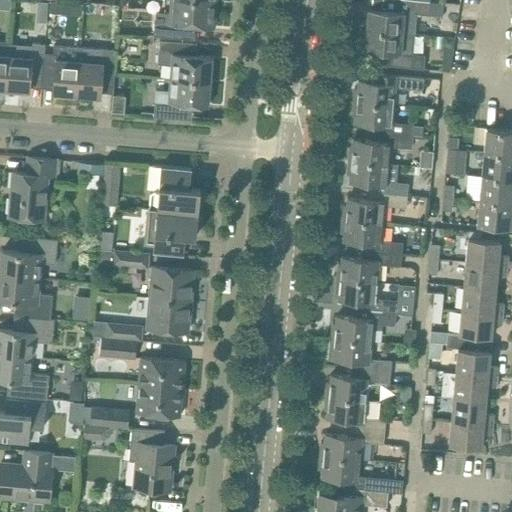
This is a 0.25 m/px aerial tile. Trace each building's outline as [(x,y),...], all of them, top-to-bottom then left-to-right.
[(216,1),(196,0),(170,0),(170,13),(156,12),(154,37),(182,39),(183,25),(214,27),(216,1)] [(368,9),(366,30),(414,34),(416,14),(428,15),(429,1),(413,0),(371,0),(370,9),(368,9)] [(51,1),(50,12),(81,15),(82,3),(51,1)] [(414,34),(366,30),(365,51),(382,53),(381,65),(423,69),(425,55),(412,54),(414,34)] [(443,43),(447,48),(453,48),(455,37),(443,37),(443,43)] [(0,88),(6,89),(8,55),(9,55),(10,41),(0,39),(0,88)] [(171,65),(170,78),(210,81),(212,57),(191,55),(192,43),(160,41),(159,64),(171,65)] [(31,80),(42,81),(44,53),(45,44),(32,43),(31,52),(31,57),(9,55),(8,55),(6,89),(30,91),(31,80)] [(44,53),(42,81),(54,82),(53,93),(77,95),(79,61),(80,61),(81,47),(69,46),(69,45),(54,44),(53,54),(44,53)] [(79,61),(77,95),(101,97),(102,86),(113,87),(115,67),(115,59),(116,50),(81,47),(80,61),(79,61)] [(354,87),(353,101),(394,105),(395,90),(423,92),(424,78),(379,74),(378,81),(359,79),(358,87),(354,87)] [(210,81),(170,78),(169,90),(156,89),(154,113),(154,117),(186,120),(187,104),(208,106),(210,81)] [(374,126),(373,133),(413,136),(414,124),(392,122),(394,105),(353,101),(352,115),(355,115),(354,124),(374,126)] [(511,130),(486,128),(484,151),(511,153),(511,130)] [(349,146),(348,160),(388,164),(390,146),(412,148),(413,136),(373,133),(373,140),(353,138),(352,147),(349,146)] [(449,137),(448,148),(457,148),(458,138),(449,137)] [(457,148),(448,148),(446,173),(455,174),(457,148)] [(422,151),(420,167),(432,168),(434,152),(422,151)] [(511,153),(484,151),(482,176),(511,178),(511,153)] [(9,216),(43,219),(47,176),(54,176),(56,159),(28,156),(27,172),(13,171),(9,216)] [(368,185),(368,192),(385,193),(407,195),(409,183),(386,180),(388,164),(348,160),(346,174),(350,174),(349,183),(368,185)] [(79,161),(79,171),(105,174),(106,164),(79,161)] [(150,194),(149,209),(198,213),(200,189),(190,188),(191,168),(161,165),(158,191),(154,191),(150,194)] [(511,178),(482,176),(480,199),(511,202),(511,178)] [(444,184),(443,196),(452,197),(454,185),(444,184)] [(343,205),(342,219),(382,223),(384,205),(406,207),(407,195),(385,193),(368,192),(367,199),(347,197),(347,206),(343,205)] [(443,196),(442,210),(451,210),(452,197),(443,196)] [(511,212),(511,202),(480,199),(477,225),(510,228),(511,212)] [(149,209),(146,242),(154,243),(153,253),(164,254),(184,256),(185,236),(196,237),(198,213),(149,209)] [(363,244),(362,251),(402,254),(403,242),(381,239),(382,223),(342,219),(341,233),(344,233),(343,242),(363,244)] [(469,230),(466,262),(507,266),(508,255),(499,255),(500,241),(481,239),(482,232),(469,230)] [(2,250),(0,269),(0,274),(42,278),(43,263),(57,264),(59,240),(33,237),(32,252),(2,250)] [(431,244),(429,258),(438,259),(440,245),(431,244)] [(113,264),(147,267),(149,253),(115,250),(113,264)] [(338,264),(337,278),(377,282),(378,264),(400,266),(402,254),(362,251),(362,258),(342,256),(341,264),(338,264)] [(429,258),(428,273),(437,274),(438,259),(429,258)] [(466,262),(464,286),(496,289),(497,276),(506,277),(507,266),(466,262)] [(153,266),(150,297),(190,301),(193,270),(153,266)] [(0,299),(25,302),(24,317),(51,319),(54,295),(40,294),(42,278),(0,274),(0,299)] [(357,303),(357,310),(396,313),(397,301),(375,299),(377,282),(337,278),(335,292),(339,292),(338,301),(357,303)] [(464,286),(461,310),(503,314),(504,303),(494,302),(496,289),(464,286)] [(434,293),(433,307),(442,308),(443,294),(434,293)] [(190,301),(150,297),(147,328),(187,332),(190,301)] [(442,308),(433,307),(432,322),(440,323),(442,308)] [(332,323),(331,337),(371,341),(373,324),(395,326),(396,313),(357,310),(356,317),(336,315),(336,324),(332,323)] [(503,314),(461,310),(459,334),(491,337),(492,324),(502,324),(503,314)] [(0,328),(0,354),(33,357),(35,342),(53,343),(55,319),(51,319),(24,317),(23,331),(0,328)] [(107,336),(141,339),(142,326),(108,323),(107,336)] [(407,329),(406,344),(416,345),(417,330),(407,329)] [(99,355),(133,359),(135,341),(101,337),(99,355)] [(352,362),(351,369),(390,373),(391,360),(369,358),(371,341),(331,337),(330,351),(333,351),(332,360),(352,362)] [(458,348),(456,373),(497,377),(498,366),(489,365),(490,351),(491,341),(472,339),(471,346),(456,344),(456,348),(458,348)] [(33,357),(0,354),(0,379),(18,381),(16,396),(47,399),(49,375),(32,373),(33,357)] [(141,356),(138,384),(182,388),(185,360),(141,356)] [(429,356),(427,370),(436,371),(437,356),(429,356)] [(327,382),(325,396),(366,400),(367,383),(389,385),(390,373),(351,369),(350,376),(331,374),(330,383),(327,382)] [(436,371),(427,370),(426,385),(435,385),(436,371)] [(456,373),(454,397),(486,400),(487,386),(496,387),(497,377),(456,373)] [(182,388),(138,384),(136,412),(180,416),(182,388)] [(399,392),(398,402),(408,403),(409,393),(399,392)] [(346,421),(345,428),(385,432),(386,420),(364,417),(366,400),(325,396),(324,410),(327,411),(327,419),(346,421)] [(454,397),(451,420),(493,424),(494,414),(484,413),(486,400),(454,397)] [(55,400),(54,410),(63,411),(63,400),(55,400)] [(71,401),(69,422),(84,423),(86,406),(86,402),(84,402),(71,401)] [(0,439),(8,440),(28,442),(30,426),(44,427),(46,403),(31,402),(30,414),(0,410),(0,439)] [(424,403),(423,418),(432,419),(433,404),(424,403)] [(84,423),(114,426),(128,427),(129,410),(86,406),(84,423)] [(423,418),(422,432),(430,433),(432,419),(423,418)] [(493,424),(451,420),(449,445),(481,448),(482,434),(492,435),(493,424)] [(114,426),(84,423),(83,438),(104,440),(110,437),(113,433),(113,432),(114,426)] [(133,487),(168,490),(170,463),(173,464),(175,445),(164,444),(165,431),(132,428),(129,460),(135,460),(133,487)] [(321,441),(320,455),(360,459),(362,442),(384,444),(385,432),(345,428),(345,435),(325,433),(324,442),(321,441)] [(51,454),(51,453),(25,451),(24,465),(0,463),(0,496),(49,501),(52,468),(74,470),(75,457),(51,454)] [(340,487),(355,488),(379,490),(380,479),(380,478),(358,476),(360,459),(320,455),(318,469),(322,470),(321,478),(341,480),(340,487)] [(380,478),(379,490),(388,491),(402,492),(403,492),(404,481),(403,481),(380,478)] [(319,493),(317,511),(358,511),(359,504),(387,506),(388,491),(379,490),(355,488),(354,496),(339,495),(319,493)]
